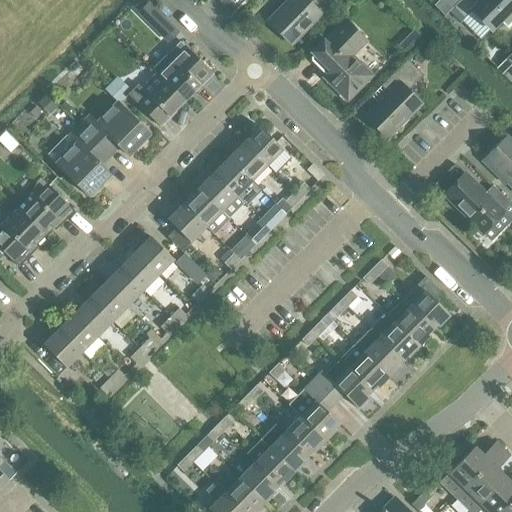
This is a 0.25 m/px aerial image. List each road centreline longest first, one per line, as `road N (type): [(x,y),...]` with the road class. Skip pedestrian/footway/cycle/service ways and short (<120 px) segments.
road 1 (residential): [(0,338),(91,236),(154,186),(161,165),(257,66)]
road 2 (residential): [(386,210),(355,180),(347,155),(257,66)]
road 3 (residential): [(331,511),(363,480),(474,404)]
road 4 (residential): [(511,324),(386,210)]
road 5 (residential): [(386,210),(481,110)]
